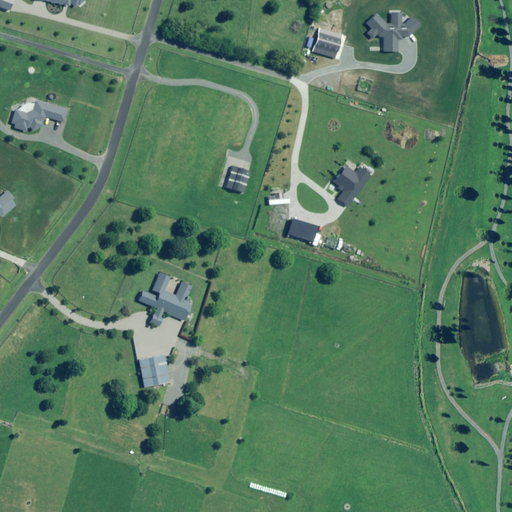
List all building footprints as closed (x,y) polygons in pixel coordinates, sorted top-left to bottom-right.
[(13,0),(0,0),(0,7),(10,11),(13,0)] [(377,14),(367,23),(372,28),(367,32),(373,38),(377,34),(380,37),(385,37),(384,51),(397,52),(398,38),(402,38),(402,36),(408,36),(421,25),(413,17),(405,24),(402,24),(402,13),(392,12),(391,23),(387,23),(377,14)] [(342,35),(319,28),(313,51),(335,58),(342,35)] [(66,111),(35,101),(31,115),(14,109),(10,123),(14,125),(13,128),(25,132),(26,128),(33,131),(40,127),(42,120),(44,121),(46,118),(62,123),(66,111)] [(250,172),(232,166),(226,187),(243,193),(250,172)] [(338,199),(348,206),(371,174),(360,166),(355,172),(347,167),(335,184),(339,187),(338,188),(343,192),(338,199)] [(0,216),(1,217),(16,205),(7,193),(0,197),(0,216)] [(318,227),(293,219),(288,234),(313,242),(318,227)] [(169,278),(158,273),(150,291),(157,293),(155,297),(141,291),(137,301),(154,309),(148,323),(157,328),(164,313),(183,321),(191,303),(184,301),(190,287),(180,283),(174,296),(163,291),(169,278)] [(168,383),(163,355),(138,360),(143,387),(168,383)]
